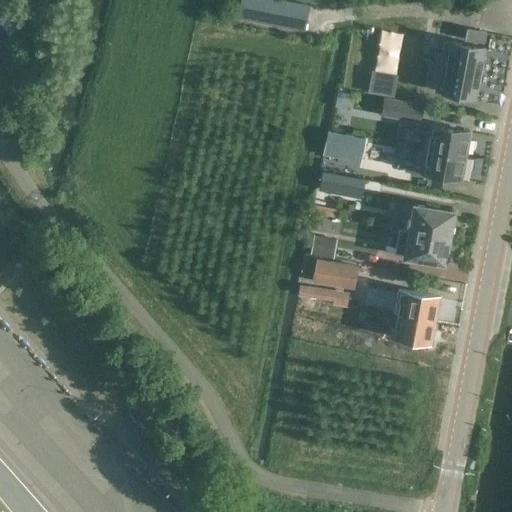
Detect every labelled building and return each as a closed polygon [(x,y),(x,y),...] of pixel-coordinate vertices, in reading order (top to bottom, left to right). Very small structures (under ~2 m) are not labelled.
[(309,5),(282,0),(240,0),(237,18),(304,31),(309,5)] [(467,28),(464,40),(484,44),(486,32),(467,28)] [(484,48),(448,41),(439,92),(475,98),(484,48)] [(371,92),(390,95),(393,80),(374,76),(371,92)] [(420,123),(424,104),(385,97),(381,116),(420,123)] [(469,132),(428,124),(424,148),(465,155),(469,132)] [(325,154),(364,159),(368,134),(328,129),(325,154)] [(465,155),(424,148),(420,172),(460,179),(465,155)] [(322,171),(320,195),(364,198),(366,173),(322,171)] [(454,212),(411,204),(407,230),(449,238),(454,212)] [(449,238),(407,230),(402,255),(444,264),(449,238)] [(334,256),(339,237),(317,231),(312,250),(334,256)] [(354,263),(356,251),(337,248),(335,259),(354,263)] [(356,287),(360,266),(319,258),(314,279),(356,287)] [(332,302),(334,291),(304,285),(303,298),(332,302)] [(439,298),(398,289),(393,312),(434,321),(439,298)] [(434,321),(393,312),(389,337),(429,343),(434,321)]
